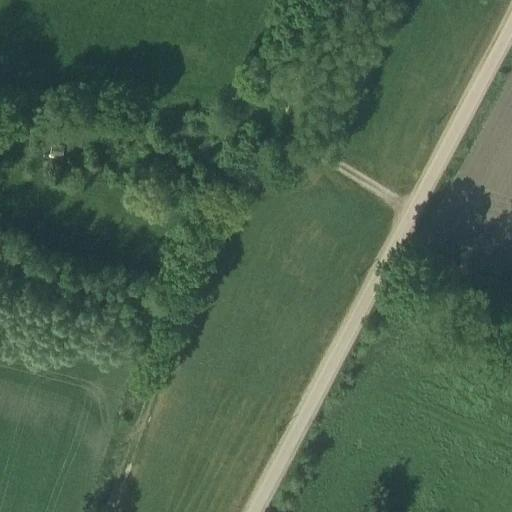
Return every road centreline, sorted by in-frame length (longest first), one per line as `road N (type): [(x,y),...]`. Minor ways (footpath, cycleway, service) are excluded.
road 1 (unclassified): [(511,28),(254,511)]
road 2 (track): [(309,145),(255,175),(213,222),(105,511)]
road 3 (track): [(413,212),(232,96)]
road 4 (track): [(511,285),(395,244)]
